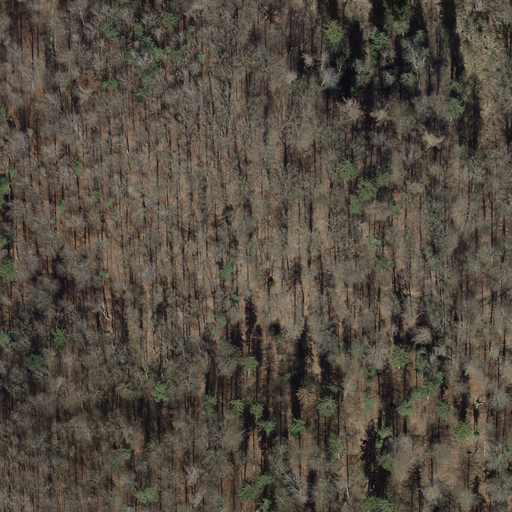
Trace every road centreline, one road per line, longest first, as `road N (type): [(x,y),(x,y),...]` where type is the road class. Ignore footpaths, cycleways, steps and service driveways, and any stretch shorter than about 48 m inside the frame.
road 1 (track): [(57,0),(55,65),(81,131),(122,187),(227,242),(382,295),(465,308),(511,283)]
road 2 (track): [(0,208),(76,302),(132,354),(265,416),(391,440),(511,416)]
